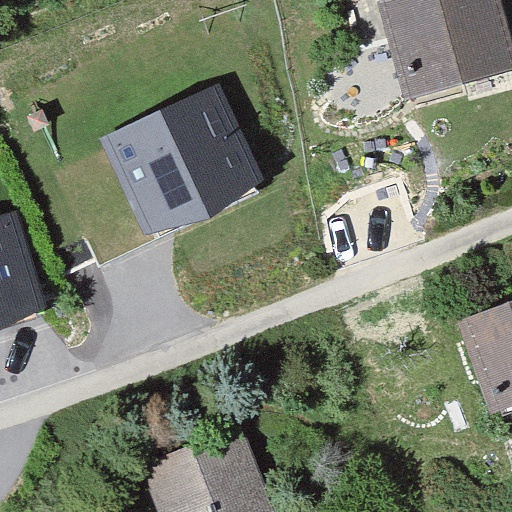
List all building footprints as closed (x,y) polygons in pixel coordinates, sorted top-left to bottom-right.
[(511,17),(506,0),(376,0),(410,99),(511,64),(511,17)] [(224,85),(44,168),(90,268),(270,186),(224,85)] [(18,213),(0,218),(0,325),(49,310),(18,213)] [(511,299),(457,318),(488,410),(511,401),(511,299)] [(284,511),(247,418),(138,461),(158,511),(284,511)]
